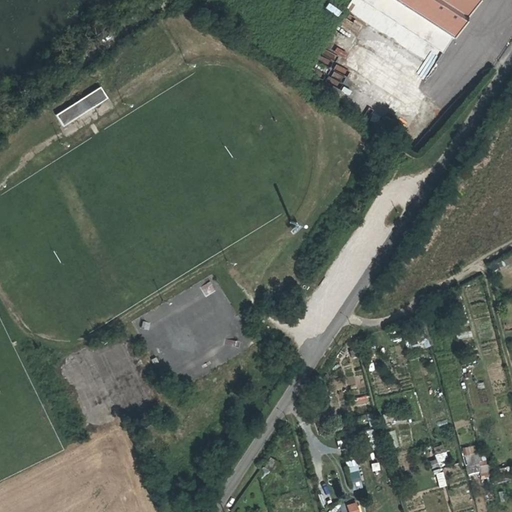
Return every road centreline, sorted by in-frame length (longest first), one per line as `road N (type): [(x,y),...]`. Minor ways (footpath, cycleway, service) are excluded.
road 1 (residential): [(511,64),(215,511)]
road 2 (track): [(511,248),(386,322),(345,319)]
road 3 (unclassified): [(25,102),(162,0)]
